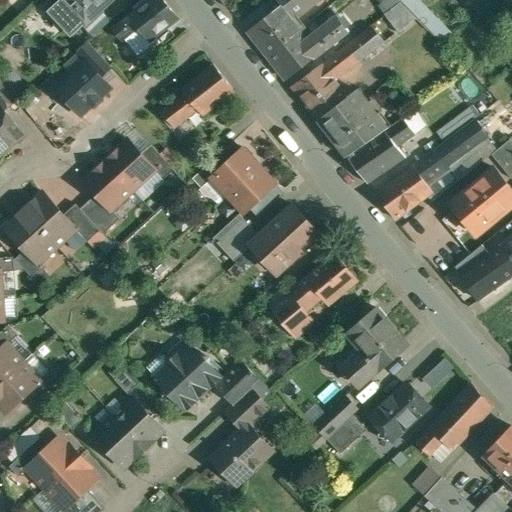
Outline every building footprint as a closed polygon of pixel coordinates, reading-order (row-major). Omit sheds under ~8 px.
[(59,0),(47,11),(69,36),(110,0),(59,0)] [(164,0),(147,0),(131,14),(140,26),(152,40),(179,18),(164,0)] [(282,4),(250,29),(269,54),(300,29),(293,19),(317,0),(290,0),(283,5),(282,4)] [(400,2),(385,14),(399,32),(416,19),(400,2)] [(103,7),(86,22),(96,33),(113,17),(103,7)] [(131,14),(114,27),(124,39),(140,26),(131,14)] [(337,16),(307,38),(300,29),(269,54),(289,79),(350,32),(337,16)] [(373,26),(293,87),(319,119),(320,118),(349,96),(337,80),(386,42),(373,26)] [(112,66),(89,41),(78,52),(86,61),(87,60),(102,76),(112,66)] [(86,61),(57,87),(60,90),(60,96),(67,103),(73,104),(81,113),(91,104),(95,104),(101,98),(101,95),(111,86),(102,76),(87,60),(86,61)] [(215,64),(183,88),(185,92),(200,111),(204,116),(236,91),(215,64)] [(17,97),(0,75),(0,105),(3,109),(17,97)] [(356,90),(349,96),(320,118),(348,155),(385,130),(386,129),(356,90)] [(185,92),(162,110),(176,129),(200,111),(185,92)] [(0,152),(1,152),(9,146),(8,146),(23,134),(3,109),(0,105),(0,152)] [(386,129),(385,130),(397,146),(415,133),(403,117),(386,129)] [(475,119),(436,148),(448,164),(487,135),(475,119)] [(385,130),(348,155),(370,183),(406,157),(397,146),(385,130)] [(142,153),(128,138),(106,158),(134,189),(156,170),(157,169),(142,153)] [(511,139),(511,138),(492,153),(511,177),(511,139)] [(235,140),(209,164),(217,173),(243,148),(235,140)] [(175,169),(152,144),(142,153),(157,169),(156,170),(164,179),(175,169)] [(277,182),(245,147),(243,148),(217,173),(212,177),(245,212),(251,207),(262,197),(276,183),(277,182)] [(414,166),(377,192),(397,218),(433,192),(427,185),(450,167),(448,164),(436,148),(413,165),(414,166)] [(134,189),(106,158),(84,179),(97,193),(112,210),(113,209),(134,189)] [(209,164),(198,174),(206,183),(212,177),(217,173),(209,164)] [(511,187),(495,167),(452,202),(477,233),(511,205),(511,187)] [(276,183),(262,197),(270,205),(284,192),(276,183)] [(65,214),(44,191),(29,204),(28,203),(23,207),(59,246),(77,229),(78,228),(65,214)] [(112,210),(97,193),(81,208),(101,230),(104,233),(121,218),(113,209),(112,210)] [(270,205),(262,197),(251,207),(259,215),(270,205)] [(81,208),(77,203),(65,214),(78,228),(77,229),(88,241),(101,230),(81,208)] [(261,235),(251,244),(252,245),(278,273),(321,234),(294,204),(261,235)] [(59,246),(23,207),(19,211),(20,212),(6,226),(26,249),(40,263),(40,262),(59,246)] [(261,235),(240,213),(214,237),(235,260),(252,245),(251,244),(261,235)] [(511,238),(503,244),(511,256),(511,238)] [(483,244),(456,266),(461,273),(490,253),(483,244)] [(461,273),(460,274),(479,300),(511,277),(511,256),(503,244),(490,253),(461,273)] [(40,263),(26,249),(16,258),(41,284),(51,275),(40,262),(40,263)] [(288,293),(290,294),(274,308),(282,318),(283,317),(295,332),(312,318),(305,310),(323,295),(329,303),(358,279),(348,267),(350,262),(343,255),(338,255),(336,253),(307,277),(288,293)] [(15,256),(0,256),(0,269),(1,270),(2,271),(15,270),(15,256)] [(364,288),(342,306),(351,318),(373,299),(364,288)] [(378,308),(350,332),(364,350),(344,366),(361,386),(381,369),(382,370),(410,346),(378,308)] [(8,324),(0,331),(0,349),(7,343),(7,344),(18,334),(8,324)] [(0,349),(0,383),(24,362),(7,344),(7,343),(0,349)] [(192,343),(179,355),(170,355),(162,355),(149,367),(157,375),(156,376),(165,385),(165,394),(173,394),(187,409),(222,376),(211,364),(212,356),(203,355),(192,343)] [(450,357),(426,378),(436,389),(459,367),(450,357)] [(273,392),(243,360),(231,371),(239,379),(225,392),(236,403),(253,388),(264,400),(273,392)] [(24,362),(0,383),(0,404),(6,412),(27,393),(41,380),(40,379),(24,362)] [(139,384),(126,369),(116,378),(129,393),(139,384)] [(51,370),(40,379),(41,380),(27,393),(35,403),(60,380),(51,370)] [(471,384),(431,428),(454,449),(493,407),(471,384)] [(411,385),(404,391),(398,391),(376,412),(381,417),(380,437),(391,437),(393,439),(430,405),(411,385)] [(236,403),(228,411),(244,428),(249,423),(251,425),(270,407),(264,400),(253,388),(236,403)] [(347,395),(314,424),(328,438),(354,414),(360,409),(347,395)] [(135,396),(94,434),(125,467),(135,457),(136,458),(156,439),(155,438),(165,429),(135,396)] [(83,419),(63,397),(53,406),(73,428),(83,419)] [(354,414),(328,438),(342,453),(368,429),(354,414)] [(244,428),(213,457),(214,459),(214,463),(222,472),(227,472),(237,483),(274,449),(251,425),(249,423),(244,428)] [(511,427),(511,428),(486,455),(511,479),(511,477),(511,427)] [(426,434),(408,452),(413,458),(410,462),(413,465),(434,442),(426,434)] [(60,436),(41,454),(33,445),(11,465),(20,475),(31,466),(39,475),(37,476),(47,487),(81,455),(75,448),(73,450),(60,436)] [(81,455),(47,487),(57,497),(59,496),(67,505),(59,511),(79,511),(87,505),(79,496),(98,478),(85,464),(87,462),(81,455)] [(459,511),(470,500),(443,476),(426,495),(444,511),(459,511)] [(511,480),(511,479),(496,494),(505,503),(507,505),(511,498),(511,489),(511,488),(511,486),(511,480)] [(511,511),(511,508),(507,505),(505,503),(496,511),(511,511)]
